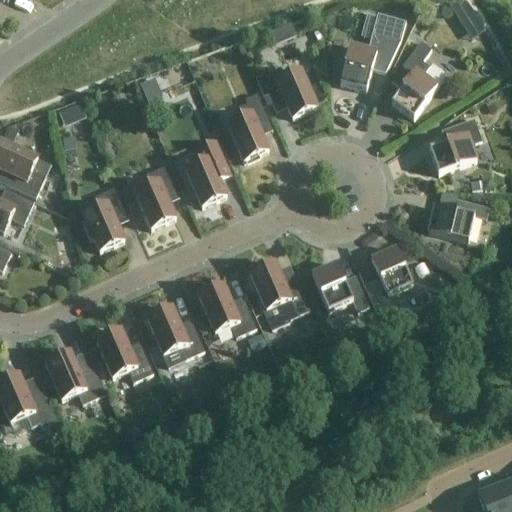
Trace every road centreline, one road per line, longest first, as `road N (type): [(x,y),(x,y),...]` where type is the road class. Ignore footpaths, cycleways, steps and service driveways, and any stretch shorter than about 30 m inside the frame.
road 1 (residential): [(0,319),(22,326),(46,320),(297,208)]
road 2 (residential): [(318,157),(340,154),(360,164),(370,178),(369,208),(359,223),(336,232),(313,226),(297,208)]
road 3 (residential): [(0,68),(100,0)]
